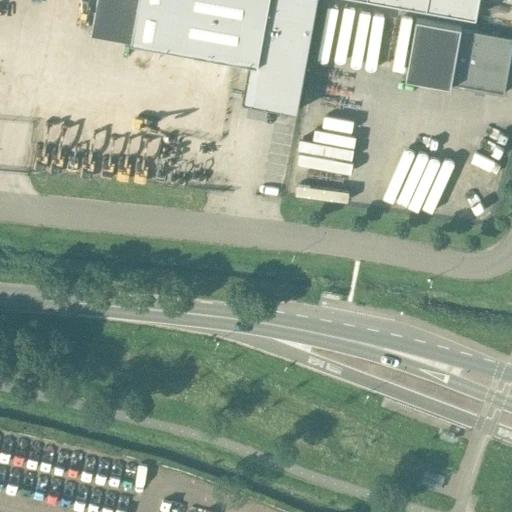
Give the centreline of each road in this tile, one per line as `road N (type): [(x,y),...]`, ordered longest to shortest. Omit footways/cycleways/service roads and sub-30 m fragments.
road 1 (unclassified): [(0,208),(475,265),(509,251)]
road 2 (unknown): [(39,59),(175,84),(224,117),(235,151),(224,232)]
road 3 (secondary): [(233,318),(403,365),(511,408)]
road 4 (secondary): [(511,374),(315,326),(233,318)]
road 5 (secondary): [(0,302),(233,318)]
